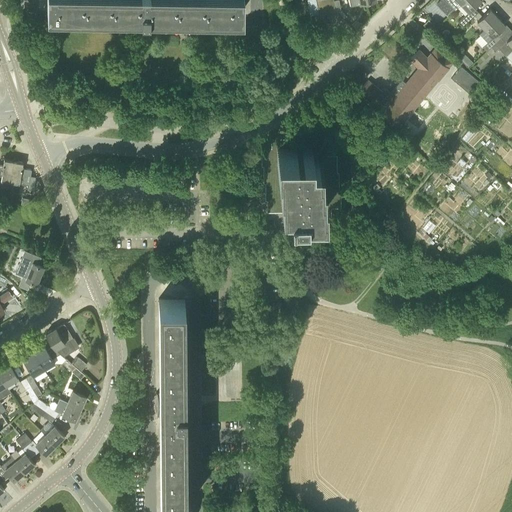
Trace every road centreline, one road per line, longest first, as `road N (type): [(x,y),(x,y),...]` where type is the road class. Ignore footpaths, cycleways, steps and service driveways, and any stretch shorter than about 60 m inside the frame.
road 1 (residential): [(194,274),(150,282),(151,511)]
road 2 (residential): [(33,0),(42,17),(196,20),(246,20),(256,0)]
road 3 (residential): [(196,511),(194,274)]
road 4 (residential): [(66,469),(97,433),(114,386),(111,328),(93,282)]
road 5 (residential): [(157,148),(220,143),(261,125),(321,79)]
road 6 (residential): [(93,282),(40,156)]
